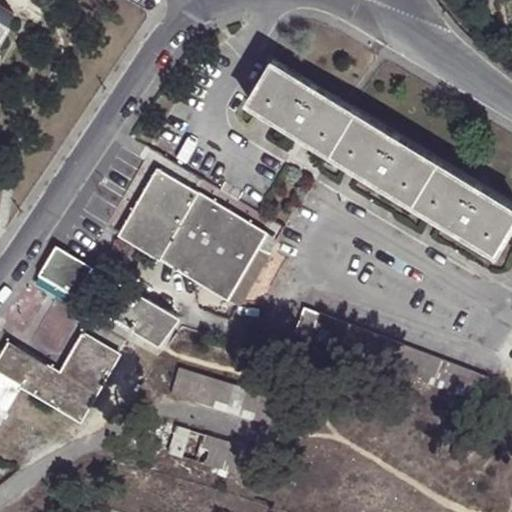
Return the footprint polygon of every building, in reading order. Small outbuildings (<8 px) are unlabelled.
[(0,40),(16,13),(0,3),(0,40)] [(511,224),(511,198),(277,58),(251,101),(341,154),(411,195),(499,247),(511,224)] [(242,304),(289,225),(167,156),(137,208),(142,211),(128,236),(162,255),(160,258),(242,304)] [(93,266),(87,263),(57,245),(40,274),(77,296),(93,266)] [(181,318),(162,305),(122,284),(106,311),(137,330),(142,332),(162,344),(175,324),(181,318)] [(480,401),(489,377),(305,309),(295,333),(480,401)] [(23,384),(83,420),(124,354),(93,336),(87,332),(71,359),(64,371),(40,356),(23,384)] [(0,361),(0,424),(23,384),(40,356),(12,341),(0,361)] [(283,426),(291,400),(182,366),(174,393),(283,426)] [(268,480),(275,454),(166,420),(157,447),(268,480)]
